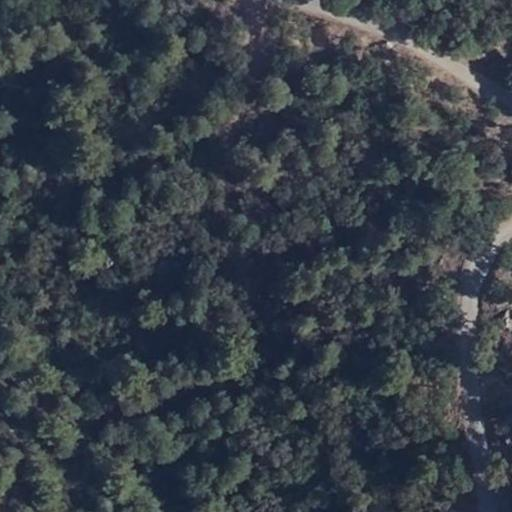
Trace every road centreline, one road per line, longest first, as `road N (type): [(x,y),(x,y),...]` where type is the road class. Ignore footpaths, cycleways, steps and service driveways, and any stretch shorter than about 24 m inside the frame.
road 1 (unclassified): [(511,226),(481,239),(470,273),(472,353),(495,511)]
road 2 (unclassified): [(352,0),(511,76)]
